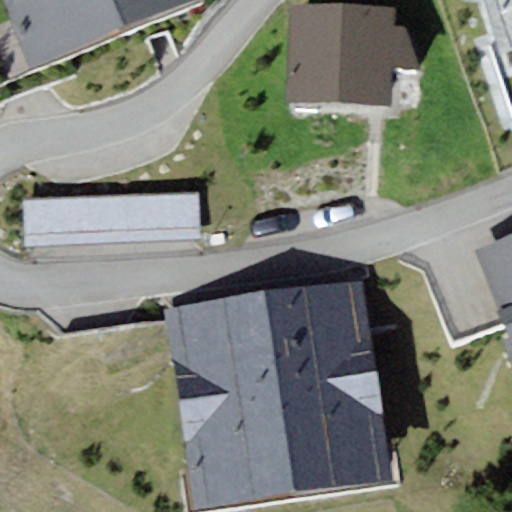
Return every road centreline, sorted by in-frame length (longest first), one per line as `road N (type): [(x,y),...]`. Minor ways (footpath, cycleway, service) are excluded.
road 1 (residential): [(511,192),(296,260),(53,287),(0,281)]
road 2 (residential): [(0,150),(135,118),(192,75),(262,0)]
